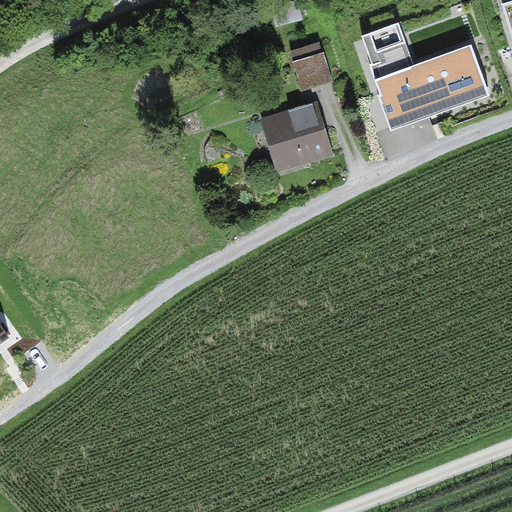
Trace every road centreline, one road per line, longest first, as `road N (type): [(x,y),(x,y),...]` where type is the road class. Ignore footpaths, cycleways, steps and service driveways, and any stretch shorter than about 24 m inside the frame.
road 1 (residential): [(0,419),(151,303),(210,268),(362,184),(511,120)]
road 2 (track): [(339,511),(511,446)]
road 3 (track): [(0,70),(20,52),(136,0)]
